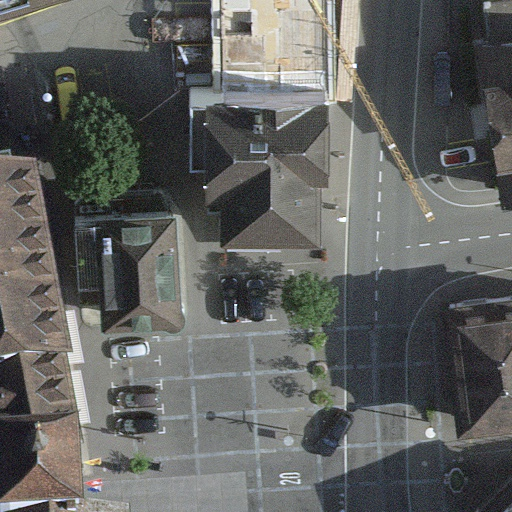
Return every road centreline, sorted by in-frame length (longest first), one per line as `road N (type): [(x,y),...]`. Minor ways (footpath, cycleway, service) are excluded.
road 1 (residential): [(382,495),(48,511)]
road 2 (tertiary): [(392,0),(378,252)]
road 3 (tertiary): [(378,252),(382,495)]
road 4 (residential): [(0,59),(149,0)]
road 5 (residential): [(511,233),(378,252)]
